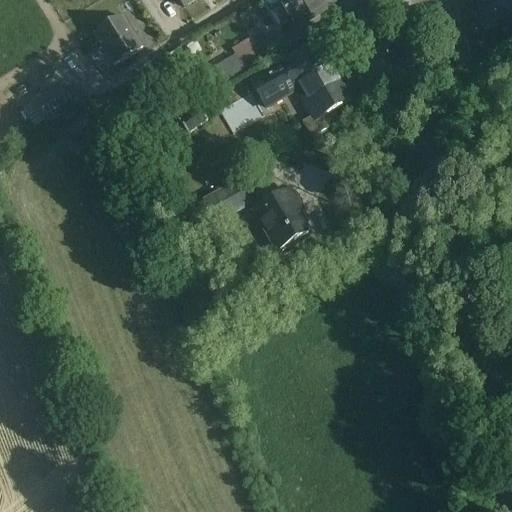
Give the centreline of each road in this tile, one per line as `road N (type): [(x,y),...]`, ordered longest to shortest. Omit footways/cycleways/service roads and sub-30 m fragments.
road 1 (residential): [(405,0),(511,496)]
road 2 (unknown): [(440,159),(91,330)]
